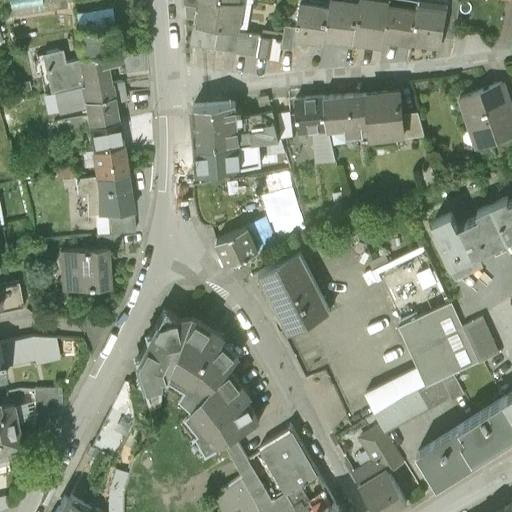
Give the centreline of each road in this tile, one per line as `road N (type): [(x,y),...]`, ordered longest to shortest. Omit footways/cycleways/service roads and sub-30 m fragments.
road 1 (residential): [(157,249),(228,287),(253,316),(364,511)]
road 2 (residential): [(169,90),(479,58)]
road 3 (residential): [(157,249),(115,356),(31,511)]
road 4 (residential): [(169,90),(157,249)]
road 5 (unknown): [(0,326),(57,322),(124,333)]
